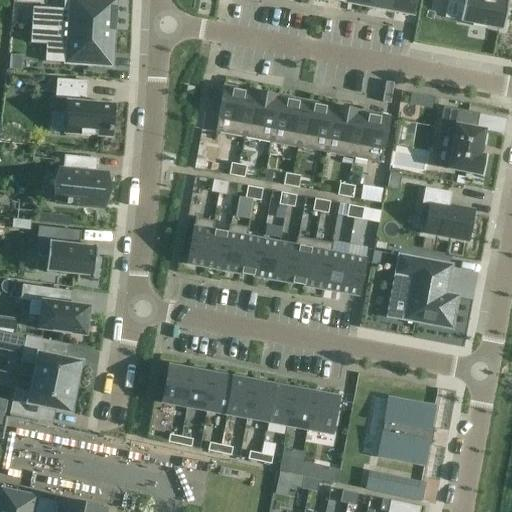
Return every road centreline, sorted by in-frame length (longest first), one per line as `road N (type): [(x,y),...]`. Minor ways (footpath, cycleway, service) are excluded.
road 1 (residential): [(487,372),(132,307)]
road 2 (residential): [(511,86),(158,21)]
road 3 (residential): [(158,21),(132,307)]
road 4 (residential): [(460,511),(487,372)]
road 5 (residential): [(487,372),(511,233)]
road 6 (residential): [(132,307),(110,430)]
